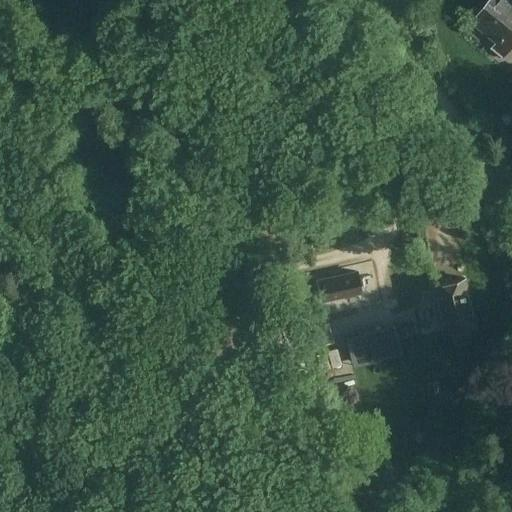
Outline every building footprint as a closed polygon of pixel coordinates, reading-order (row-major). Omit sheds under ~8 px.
[(499,41),(493,48),(503,57),(511,45),(511,0),(489,0),(473,20),(499,41)] [(361,291),(357,271),(318,280),(322,300),(361,291)] [(470,336),(466,325),(474,323),(464,280),(434,287),(444,330),(451,328),(454,339),(459,342),(467,340),(470,336)] [(395,324),(375,330),(346,338),(353,366),(380,359),(379,355),(402,349),(395,324)] [(399,328),(402,340),(418,335),(415,324),(399,328)]
